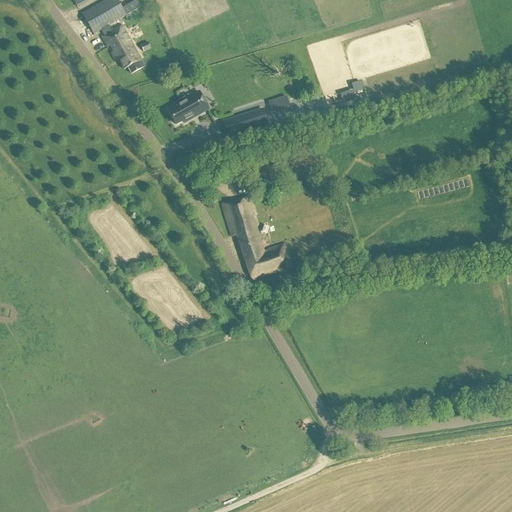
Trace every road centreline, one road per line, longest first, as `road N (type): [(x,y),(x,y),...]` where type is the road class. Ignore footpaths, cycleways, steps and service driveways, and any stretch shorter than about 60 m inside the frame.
road 1 (unclassified): [(511,415),(360,436),(329,424),(188,191),(46,0)]
road 2 (track): [(251,499),(321,466),(329,424)]
